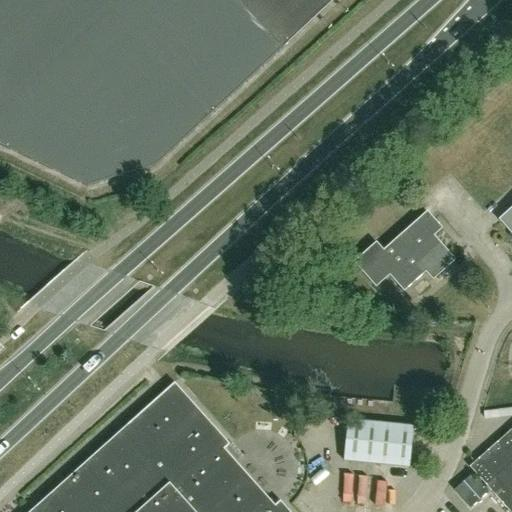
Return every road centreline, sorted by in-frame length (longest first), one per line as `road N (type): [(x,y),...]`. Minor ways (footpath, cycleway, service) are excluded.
road 1 (primary): [(0,449),(485,0)]
road 2 (primary): [(429,0),(0,380)]
